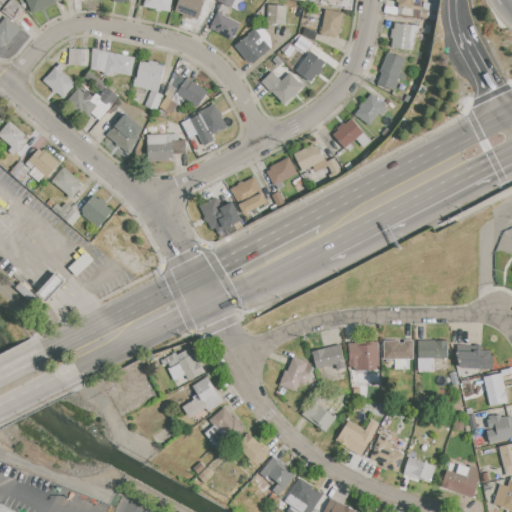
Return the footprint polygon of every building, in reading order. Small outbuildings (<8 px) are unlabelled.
[(11,0),(13,0),(24,8),(15,20),(2,10),(11,0)] [(26,0),(54,0),(56,3),(46,7),(46,8),(33,14),(26,0)] [(145,0),(171,0),(170,11),(162,10),(161,12),(156,11),(156,9),(144,6),(145,0)] [(178,0),(196,0),(204,3),(198,19),(192,17),(192,20),(182,16),(183,14),(175,11),(178,0)] [(218,0),(244,0),(238,11),(218,2),(218,0)] [(395,0),(414,0),(414,1),(422,2),(421,8),(421,10),(399,6),(397,6),(398,2),(395,1),(395,0)] [(268,5),(287,6),(286,25),(267,24),(268,5)] [(399,6),(421,10),(421,8),(437,11),(436,20),(398,14),(399,6)] [(326,9),(345,13),(341,33),(339,32),(337,39),(321,35),(326,9)] [(218,12),(241,24),(233,40),(209,28),(218,12)] [(0,23),(6,16),(21,28),(7,46),(4,44),(2,46),(0,44),(0,23)] [(395,23),(419,26),(418,34),(415,33),(412,50),(391,47),(393,39),(391,38),(392,29),(394,29),(395,23)] [(235,46),(260,24),(271,37),(272,48),(251,65),(235,46)] [(306,27),(318,33),(315,40),(302,35),(306,27)] [(301,36),(311,44),(307,49),(297,42),(301,36)] [(70,48),(89,49),(88,66),(69,65),(70,48)] [(91,69),(93,49),(106,51),(102,71),(91,69)] [(110,52),(135,58),(131,76),(114,72),(113,76),(105,74),(110,52)] [(311,52),(326,62),(322,67),(324,69),(318,77),(316,75),(311,81),(297,71),(311,52)] [(405,60),(397,78),(399,79),(394,91),(378,84),(382,73),(380,72),(388,53),(405,60)] [(277,55),(284,62),(279,67),(272,60),(277,55)] [(141,61),(149,62),(149,61),(165,64),(159,90),(133,85),(135,78),(137,78),(141,61)] [(44,80),(57,66),(61,62),(66,66),(62,71),(77,84),(64,98),(58,92),(55,94),(51,91),(53,88),(44,80)] [(305,88),(286,107),(262,82),(272,71),(282,81),(290,72),(305,88)] [(164,94),(174,99),(183,78),(173,74),(164,94)] [(188,76),(209,92),(198,107),(177,92),(188,76)] [(98,79),(118,96),(112,104),(109,102),(108,104),(101,98),(102,96),(101,95),(103,92),(94,85),(98,79)] [(78,88),(97,104),(85,119),(66,102),(78,88)] [(152,90),(163,95),(157,111),(145,106),(152,90)] [(371,94),(385,105),(384,107),(388,110),(382,117),(378,114),(369,125),(355,114),(371,94)] [(167,96),(178,103),(170,114),(160,107),(167,96)] [(190,119),(198,115),(198,113),(215,104),(219,112),(220,111),(224,118),(222,119),(227,128),(212,136),(215,140),(204,146),(190,119)] [(126,113),(143,128),(137,135),(140,137),(128,151),(108,135),(119,122),(115,119),(120,113),(123,116),(126,113)] [(372,142),(363,148),(356,139),(350,144),(354,148),(349,152),(334,134),(338,131),(336,128),(344,122),(346,125),(353,118),(372,142)] [(0,132),(10,121),(26,134),(25,136),(28,139),(19,151),(17,150),(12,156),(7,151),(12,146),(0,136),(0,132)] [(387,128),(392,132),(387,138),(382,134),(387,128)] [(147,135),(179,134),(179,139),(186,139),(186,153),(173,154),(173,158),(169,158),(169,161),(148,162),(147,135)] [(327,165),(315,172),(312,166),(302,170),(294,154),(311,145),(312,148),(317,146),(327,165)] [(26,164),(38,149),(42,152),(44,150),(60,163),(48,177),(45,175),(39,182),(29,174),(35,167),(34,165),(31,168),(26,164)] [(297,173),(282,182),(284,186),(277,190),(266,171),(272,168),(271,167),(289,157),(297,173)] [(335,158),(342,174),(334,177),(327,162),(335,158)] [(19,161),(30,170),(21,182),(9,173),(19,161)] [(64,167),(81,181),(78,183),(82,186),(72,198),(52,181),(64,167)] [(267,202),(243,215),(230,190),(239,185),(238,183),(242,181),(243,183),(255,177),(267,202)] [(292,182),(300,178),(303,183),(295,187),(292,182)] [(279,191),(285,202),(278,207),(272,195),(279,191)] [(94,195),(99,199),(100,198),(108,204),(106,205),(113,211),(100,226),(92,219),(90,221),(83,215),(84,213),(81,210),(94,195)] [(242,219),(240,220),(243,227),(234,232),(231,225),(215,234),(208,222),(207,223),(203,216),(205,216),(200,207),(217,198),(222,207),(232,202),(242,219)] [(66,202),(72,208),(63,219),(51,209),(57,203),(62,207),(66,202)] [(72,208),(81,215),(72,226),(64,219),(72,208)] [(67,269),(85,252),(94,261),(76,278),(67,269)] [(56,271),(66,280),(46,303),(36,294),(56,271)] [(15,288),(21,282),(37,298),(31,303),(15,288)] [(384,340),(384,359),(395,359),(395,370),(409,369),(409,359),(413,359),(413,341),(404,341),(404,343),(400,343),(400,340),(384,340)] [(418,340),(418,372),(434,372),(434,358),(448,358),(448,340),(418,340)] [(349,343),(350,367),(359,367),(359,371),(380,370),(379,342),(349,343)] [(458,344),(457,359),(459,359),(458,367),(493,370),(495,350),(482,349),(483,345),(475,344),(475,346),(458,344)] [(312,351),(316,369),(336,365),(338,370),(346,368),(341,345),(312,351)] [(159,361),(162,368),(167,365),(175,381),(186,375),(189,381),(205,373),(192,347),(178,355),(177,352),(159,361)] [(280,385),(297,392),(300,383),(306,385),(310,374),(305,372),(309,363),(294,357),(288,371),(286,370),(280,385)] [(501,373),(508,402),(490,406),(483,377),(501,373)] [(207,375),(225,402),(208,412),(205,408),(190,418),(183,407),(200,396),(193,385),(207,375)] [(464,392),(467,407),(477,405),(474,390),(464,392)] [(301,415),(326,434),(337,419),(320,406),(324,401),(316,395),(301,415)] [(225,407),(210,419),(219,430),(223,427),(234,439),(246,428),(236,416),(234,417),(225,407)] [(475,414),(478,428),(471,430),(468,415),(475,414)] [(511,439),(490,444),(487,432),(490,431),(488,421),(495,419),(494,416),(501,415),(502,418),(509,416),(511,426),(511,439)] [(457,418),(467,421),(463,431),(454,428),(457,418)] [(336,441),(361,456),(379,425),(371,420),(365,430),(349,420),(336,441)] [(256,467),(235,446),(249,432),(265,448),(263,450),(268,455),(256,467)] [(380,433),(370,459),(397,470),(403,455),(391,450),(394,443),(388,441),(389,437),(380,433)] [(511,443),(511,473),(504,476),(497,447),(511,443)] [(272,456),(296,475),(279,496),(272,490),(278,483),(269,475),(266,479),(258,473),(272,456)] [(408,457),(436,466),(430,483),(403,474),(408,457)] [(194,468),(201,461),(206,467),(198,474),(194,468)] [(441,486),(466,494),(471,478),(466,477),(469,467),(450,461),(447,470),(446,470),(441,486)] [(208,468),(215,475),(205,483),(199,476),(208,468)] [(300,477),(324,494),(311,511),(297,511),(283,502),(300,477)] [(510,479),(511,479),(511,510),(493,505),(499,484),(508,486),(510,479)] [(324,511),(331,499),(356,511),(355,511),(324,511)] [(0,511),(15,511),(0,503),(0,511)]
